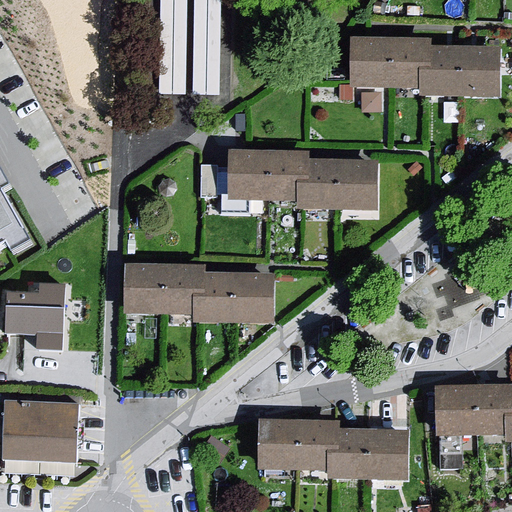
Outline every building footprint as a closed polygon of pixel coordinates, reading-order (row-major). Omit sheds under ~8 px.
[(158,0),(160,86),(222,85),(220,0),(158,0)] [(431,46),(349,47),(349,94),(420,94),(422,103),(500,102),(499,54),(431,51),(431,46)] [(310,158),(229,161),(228,203),(295,209),(295,215),(378,217),(378,167),(312,165),(310,158)] [(0,249),(22,236),(0,196),(0,193),(5,190),(0,181),(0,249)] [(209,270),(123,270),(123,321),(190,321),(192,329),(274,330),(274,280),(208,278),(209,270)] [(38,298),(6,296),(3,341),(60,342),(64,289),(40,288),(38,298)] [(511,390),(433,394),(437,439),(502,439),(503,445),(511,445),(511,390)] [(74,409),(3,405),(0,463),(71,466),(74,409)] [(341,429),(259,428),(258,476),(326,477),(327,484),(408,487),(407,437),(341,436),(341,429)]
